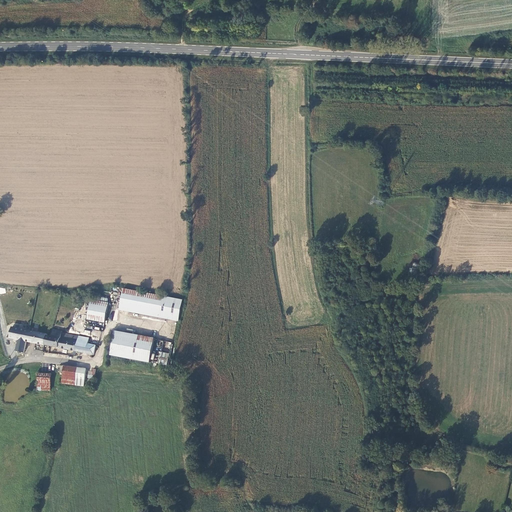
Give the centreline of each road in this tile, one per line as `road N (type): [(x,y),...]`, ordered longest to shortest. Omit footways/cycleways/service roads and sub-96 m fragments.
road 1 (tertiary): [(511,64),(0,46)]
road 2 (unclassified): [(0,369),(33,359),(103,364),(112,322),(123,324)]
